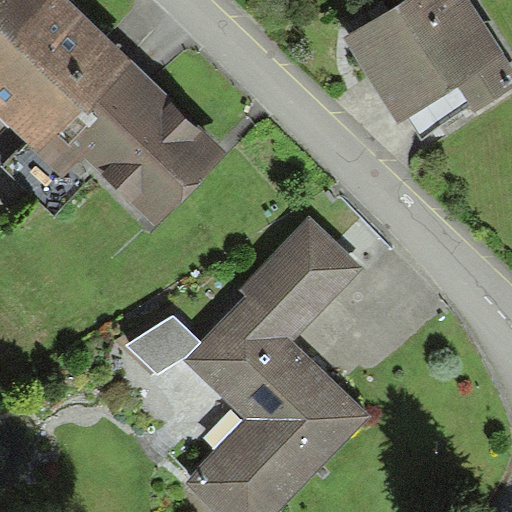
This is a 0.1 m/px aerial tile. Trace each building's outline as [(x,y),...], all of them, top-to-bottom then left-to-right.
[(0,0),(0,116),(34,149),(126,55),(69,0),(0,0)] [(511,64),(470,0),(403,0),(344,38),(399,124),(458,86),(474,112),(511,87),(511,64)] [(126,55),(34,149),(67,181),(87,160),(156,226),(227,153),(126,55)] [(365,268),(310,215),(238,291),(245,298),(202,342),(184,361),(246,419),(185,483),(216,511),(280,511),(372,416),(294,342),(365,268)] [(184,361),(202,342),(173,316),(126,345),(158,373),(184,361)]
